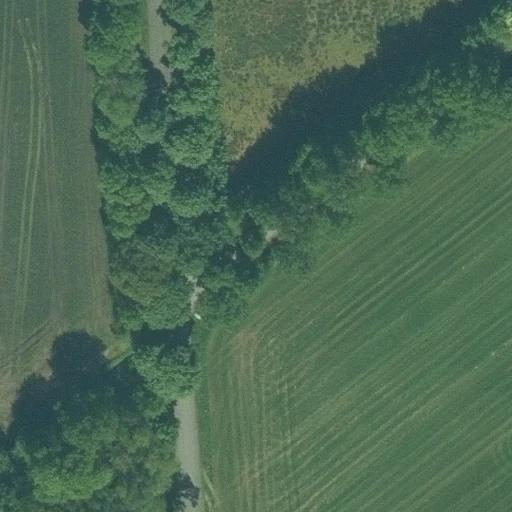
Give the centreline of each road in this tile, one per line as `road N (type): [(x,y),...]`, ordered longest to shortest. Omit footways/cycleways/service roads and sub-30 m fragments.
road 1 (residential): [(171,304),(511,46)]
road 2 (unclassified): [(171,304),(153,0)]
road 3 (unclassified): [(185,511),(171,304)]
